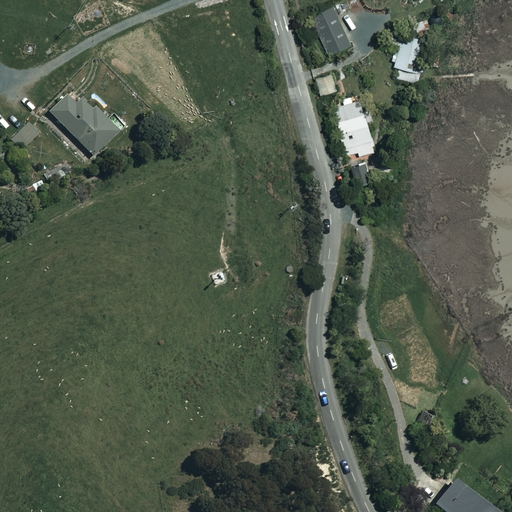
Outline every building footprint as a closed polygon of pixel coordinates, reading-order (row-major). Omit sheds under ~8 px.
[(351,45),(334,7),(312,17),(330,55),(351,45)] [(424,40),(400,35),(393,67),(399,68),(397,78),(415,82),(424,40)] [(332,70),(313,77),(320,96),(340,89),(332,70)] [(120,130),(94,105),(91,109),(69,88),(46,112),(93,158),(120,130)] [(340,122),(336,123),(343,144),(352,140),(358,157),(375,152),(358,98),(334,106),(340,122)] [(39,134),(28,123),(10,142),(21,153),(39,134)] [(72,179),(64,163),(23,184),(31,200),(72,179)] [(496,511),(452,478),(432,504),(442,511),(496,511)]
